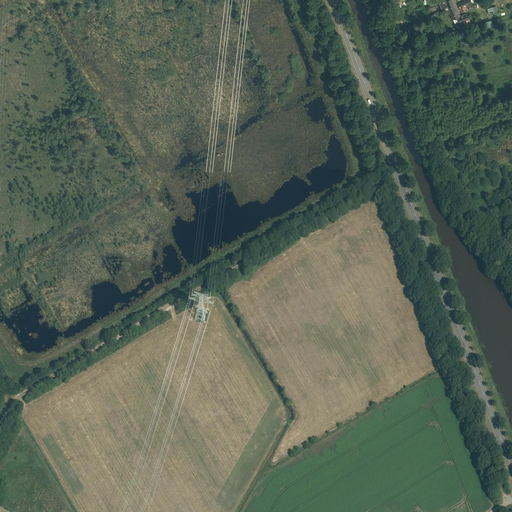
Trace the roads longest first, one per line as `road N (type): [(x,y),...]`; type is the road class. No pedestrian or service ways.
road 1 (track): [(0,414),(8,400),(381,179),(312,0)]
road 2 (primary): [(333,0),(511,471)]
road 3 (unclassified): [(375,0),(450,190),(511,281)]
